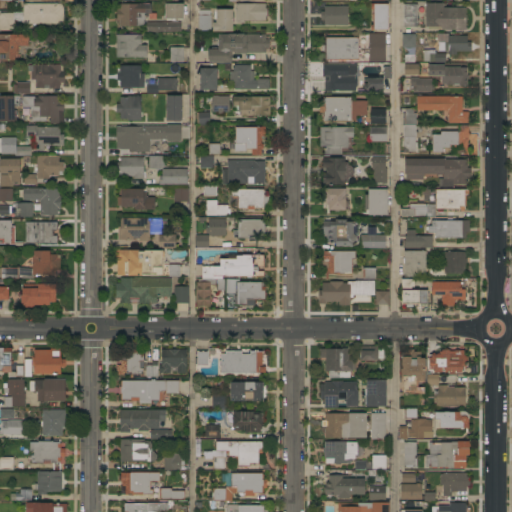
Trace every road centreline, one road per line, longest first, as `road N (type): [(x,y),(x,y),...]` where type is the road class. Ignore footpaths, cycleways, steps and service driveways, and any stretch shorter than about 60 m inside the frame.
road 1 (residential): [(292,511),(294,0)]
road 2 (residential): [(448,328),(0,331)]
road 3 (residential): [(90,331),(91,0)]
road 4 (tertiary): [(494,281),(497,0)]
road 5 (residential): [(90,511),(90,331)]
road 6 (tertiary): [(494,511),(494,376)]
